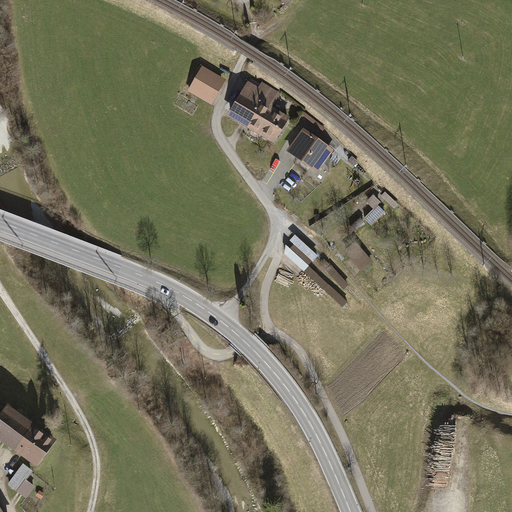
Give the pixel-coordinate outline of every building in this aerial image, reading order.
[(187,91),(211,106),(226,80),(203,66),(187,91)] [(249,81),(228,116),(253,131),(275,144),(291,118),(273,107),(281,94),(262,82),(259,87),(249,81)] [(323,141),(304,128),(287,152),(318,174),(335,150),(323,141)] [(350,157),(347,161),(353,166),(357,162),(350,157)] [(381,197),(393,208),(398,204),(385,192),(381,197)] [(364,219),(373,227),(386,213),(378,205),(381,202),(373,195),(366,203),(373,209),(364,219)] [(355,231),(365,222),(361,217),(351,227),(355,231)] [(319,257),(297,236),(281,253),(303,274),(319,257)] [(341,248),(362,272),(373,263),(352,239),(341,248)] [(321,263),(325,269),(329,266),(325,260),(321,263)] [(311,267),(306,274),(334,298),(340,291),(311,267)] [(355,298),(360,293),(336,269),(331,274),(355,298)] [(329,274),(325,279),(342,294),(346,290),(329,274)] [(8,405),(0,415),(0,441),(16,453),(37,468),(57,441),(8,405)] [(33,472),(23,464),(8,485),(18,493),(27,481),(33,472)] [(26,498),(35,487),(27,481),(18,493),(26,498)] [(45,494),(39,491),(36,496),(42,499),(45,494)]
